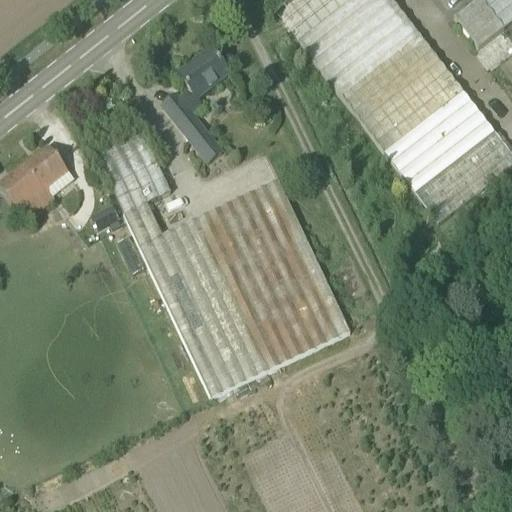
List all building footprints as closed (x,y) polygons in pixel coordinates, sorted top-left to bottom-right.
[(437,64),(387,0),(292,0),(273,15),(357,125),(437,64)] [(477,53),(511,25),(511,0),(476,0),(478,2),(453,21),(477,53)] [(187,113),(196,105),(229,78),(209,53),(175,80),(188,95),(178,103),(175,99),(161,110),(205,170),(220,159),(187,113)] [(511,171),(511,161),(437,64),(357,125),(438,229),(511,171)] [(104,180),(126,230),(210,406),(350,338),(278,186),(162,240),(146,208),(169,198),(151,157),(142,139),(95,162),(104,180)] [(73,184),(66,175),(46,151),(0,186),(0,195),(23,226),(54,202),(53,200),(73,184)]
